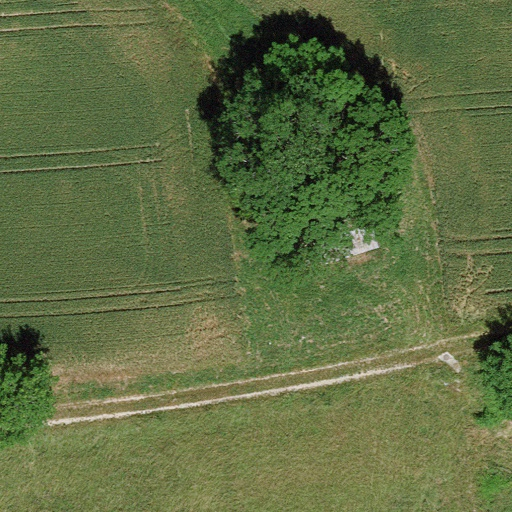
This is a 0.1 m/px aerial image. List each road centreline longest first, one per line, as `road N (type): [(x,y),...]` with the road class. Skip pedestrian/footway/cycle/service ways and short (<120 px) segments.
road 1 (track): [(450,354),(0,423)]
road 2 (track): [(511,348),(450,354),(469,511)]
road 3 (track): [(304,81),(215,0)]
